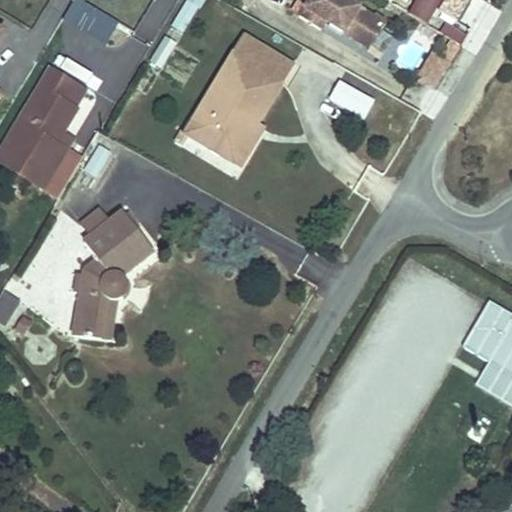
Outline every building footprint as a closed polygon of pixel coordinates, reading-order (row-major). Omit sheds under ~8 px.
[(337,0),(319,0),(304,25),(327,40),(332,33),(373,59),(389,33),(337,0)] [(428,0),(412,26),(431,37),(454,0),(428,0)] [(0,42),(9,28),(0,22),(0,95),(5,88),(0,85),(0,42)] [(247,36),(191,127),(245,158),(259,134),(247,126),(275,79),(281,82),(293,63),(247,36)] [(60,63),(14,139),(57,166),(73,140),(65,136),(85,104),(83,102),(93,84),(60,63)] [(437,104),(453,79),(435,68),(419,93),(437,104)] [(376,110),(343,91),(333,107),(366,127),(376,110)] [(57,166),(14,139),(5,154),(48,180),(57,166)] [(98,146),(78,182),(98,194),(119,158),(98,146)] [(68,325),(94,331),(99,290),(111,292),(115,292),(120,272),(117,265),(143,242),(118,206),(84,231),(96,249),(77,264),(68,325)] [(99,290),(94,331),(106,332),(111,292),(99,290)] [(0,326),(5,330),(20,302),(2,293),(0,296),(0,326)] [(511,315),(490,303),(464,351),(488,364),(478,382),(511,401),(511,315)]
